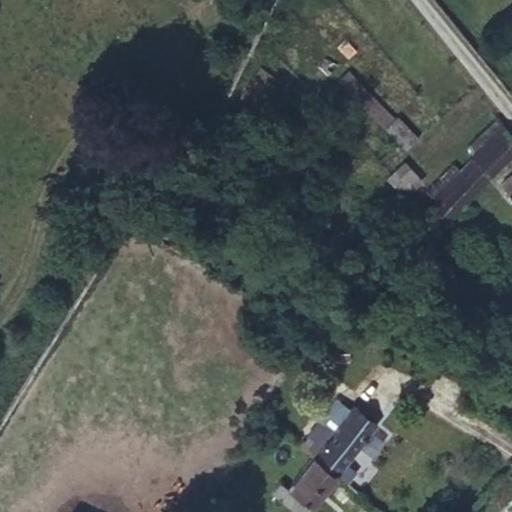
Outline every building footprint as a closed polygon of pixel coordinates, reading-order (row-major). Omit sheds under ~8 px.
[(255,111),(277,79),(260,66),(237,98),(255,111)] [(393,117),(348,70),(338,79),(384,126),(393,117)] [(417,136),(396,115),(393,117),(384,126),(405,148),(417,136)] [(475,154),(503,128),(495,117),(466,145),(475,154)] [(490,175),(511,154),(511,133),(505,126),(503,128),(475,154),(472,156),(490,175)] [(384,167),(402,151),(394,142),(376,158),(384,167)] [(451,217),(490,175),(472,156),(460,169),(432,196),(430,198),(451,217)] [(403,193),(420,178),(404,160),(387,176),(403,193)] [(432,196),(460,169),(452,161),(424,188),(432,196)] [(511,172),(499,183),(511,198),(511,172)] [(335,471),(371,423),(336,396),(299,444),(313,455),(335,471)] [(298,511),(302,511),(335,471),(313,455),(288,486),(279,479),(271,490),(298,511)]
